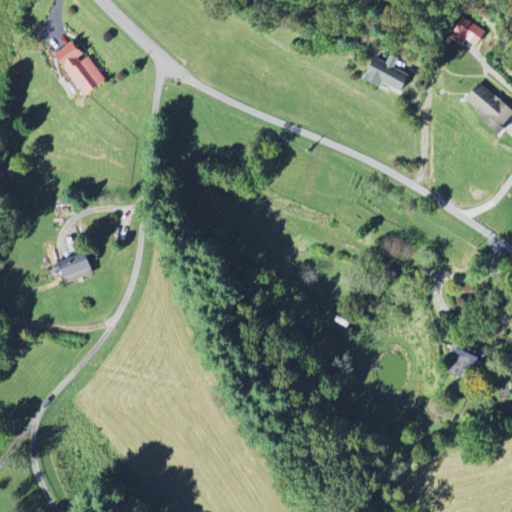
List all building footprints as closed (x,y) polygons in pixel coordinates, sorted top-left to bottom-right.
[(57,54),(86,96),(107,82),(88,55),(85,57),(74,42),(57,54)] [(404,92),(410,75),(394,69),(398,57),(390,54),(387,63),(373,58),(365,81),(382,87),(384,84),(404,92)] [(465,101),(501,132),(511,118),(511,109),(481,83),(465,101)] [(67,280),(95,273),(91,254),(63,260),(67,280)] [(449,372),(463,377),(465,370),(475,373),(482,353),(453,344),(450,357),(453,357),(449,372)]
